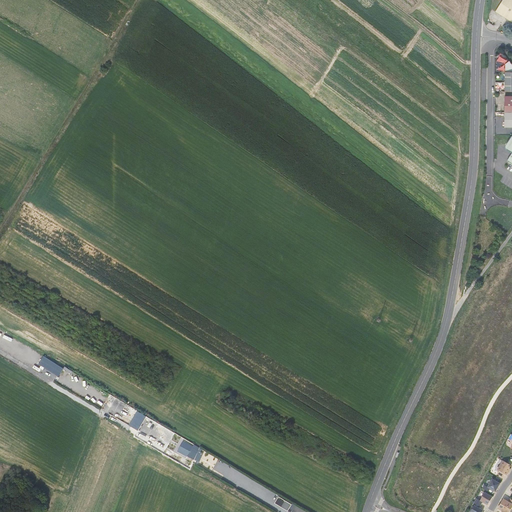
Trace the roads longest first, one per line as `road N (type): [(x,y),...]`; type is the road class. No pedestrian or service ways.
road 1 (tertiary): [(476,35),(474,163),(444,336),(368,503)]
road 2 (track): [(141,0),(0,231)]
road 3 (unclassified): [(494,36),(489,199)]
